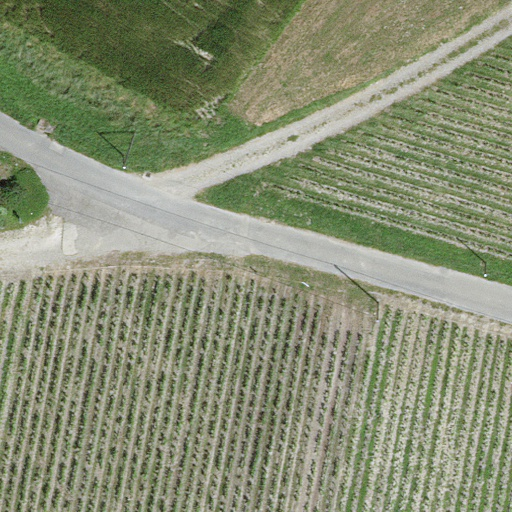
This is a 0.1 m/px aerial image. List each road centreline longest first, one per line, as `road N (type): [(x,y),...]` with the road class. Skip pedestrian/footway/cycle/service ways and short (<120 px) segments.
road 1 (track): [(511,19),(314,132),(191,178),(66,248),(0,249)]
road 2 (unclassified): [(0,130),(147,199),(241,232),(511,307)]
